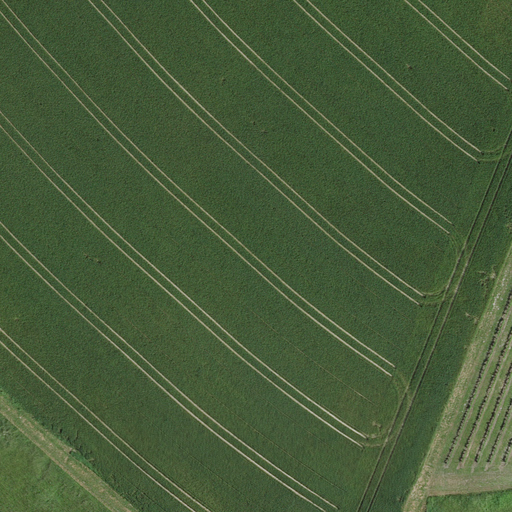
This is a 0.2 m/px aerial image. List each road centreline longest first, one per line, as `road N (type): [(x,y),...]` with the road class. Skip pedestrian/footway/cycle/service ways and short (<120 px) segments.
road 1 (track): [(511,270),(432,470)]
road 2 (track): [(0,387),(134,511)]
